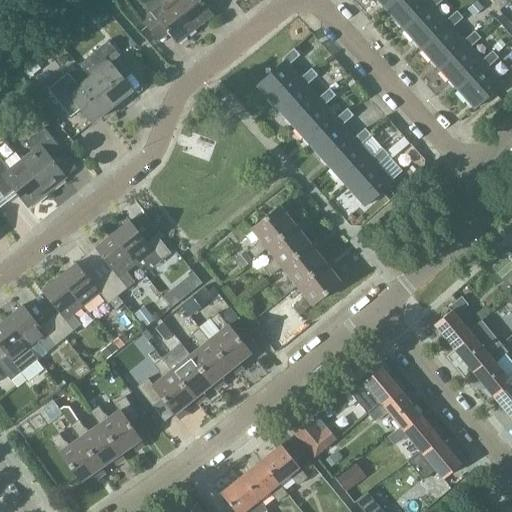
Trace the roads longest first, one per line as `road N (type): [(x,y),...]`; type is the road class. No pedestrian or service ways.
road 1 (residential): [(118,511),(378,311)]
road 2 (residential): [(0,279),(137,168),(182,92),(205,70)]
road 3 (residential): [(205,70),(399,291)]
road 4 (residential): [(473,160),(449,148),(318,0)]
road 5 (residential): [(511,471),(378,311)]
road 6 (residential): [(399,291),(474,217),(473,160)]
